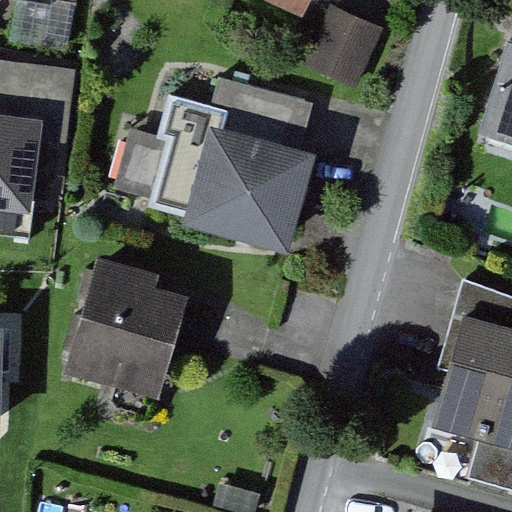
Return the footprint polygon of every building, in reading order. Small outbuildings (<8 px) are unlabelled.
[(28,0),(22,38),(80,48),(88,0),(28,0)] [(335,3),(308,58),(357,82),(384,27),(335,3)] [(511,54),(487,129),(511,137),(511,54)] [(48,117),(0,111),(0,206),(37,211),(48,117)] [(324,152),(216,121),(187,222),(295,253),(324,152)] [(206,299),(112,264),(75,366),(169,400),(206,299)] [(511,300),(477,291),(437,434),(511,455),(511,300)] [(13,326),(0,326),(0,433),(18,433),(13,326)]
